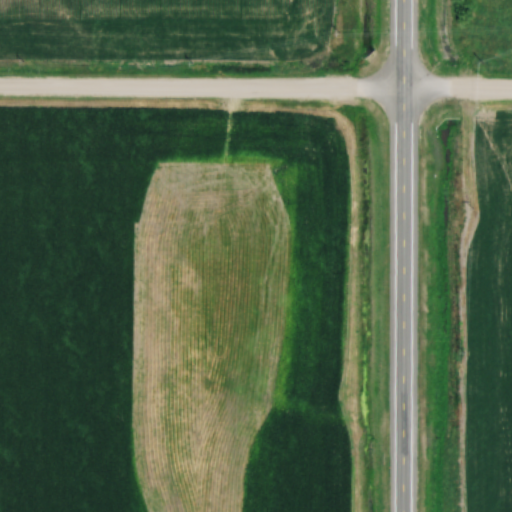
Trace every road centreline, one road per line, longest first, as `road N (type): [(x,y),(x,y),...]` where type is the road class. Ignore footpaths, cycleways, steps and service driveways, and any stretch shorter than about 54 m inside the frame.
road 1 (residential): [(511,93),(0,89)]
road 2 (secondary): [(404,0),(403,511)]
